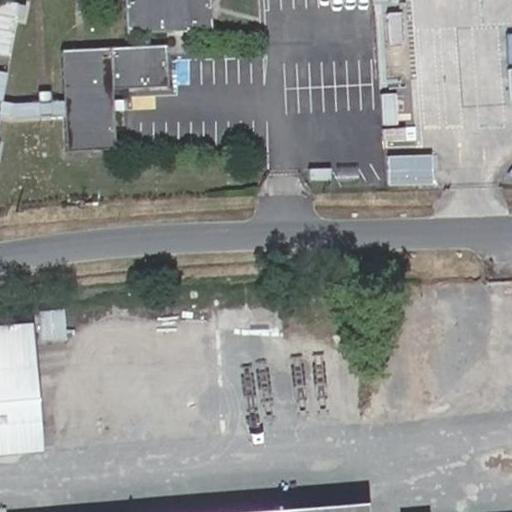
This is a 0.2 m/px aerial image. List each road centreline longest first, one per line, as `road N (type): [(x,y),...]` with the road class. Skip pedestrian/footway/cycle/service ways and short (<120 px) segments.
road 1 (unknown): [(0,470),(362,479),(467,447),(511,398)]
road 2 (unclassified): [(0,259),(271,232),(511,224)]
road 3 (unknown): [(466,225),(444,0)]
